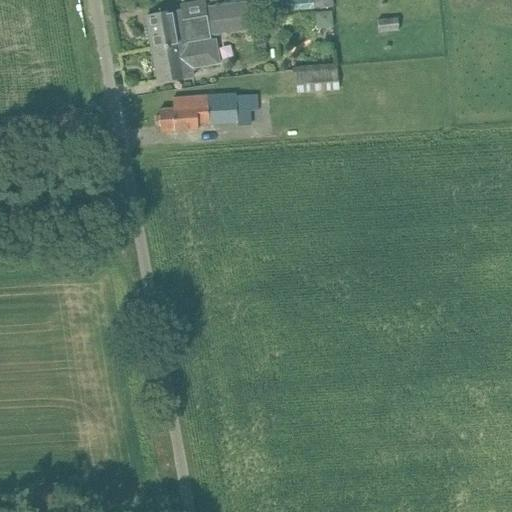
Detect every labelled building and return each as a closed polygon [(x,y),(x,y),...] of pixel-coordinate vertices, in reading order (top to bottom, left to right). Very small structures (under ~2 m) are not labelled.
[(207,7),(211,35),(253,29),(249,1),(207,7)] [(211,39),(207,17),(183,21),(181,10),(145,17),(151,50),(187,43),(211,39)] [(187,43),(151,50),(157,82),(192,76),(191,69),(220,64),(215,39),(211,39),(187,43)] [(295,68),(297,94),(339,90),(336,64),(295,68)] [(209,104),(208,96),(172,99),(173,109),(159,110),(160,132),(180,131),(198,130),(197,124),(209,124),(237,122),(238,126),(250,125),(250,109),(256,109),(256,95),(237,95),(223,96),(223,103),(209,104)]
